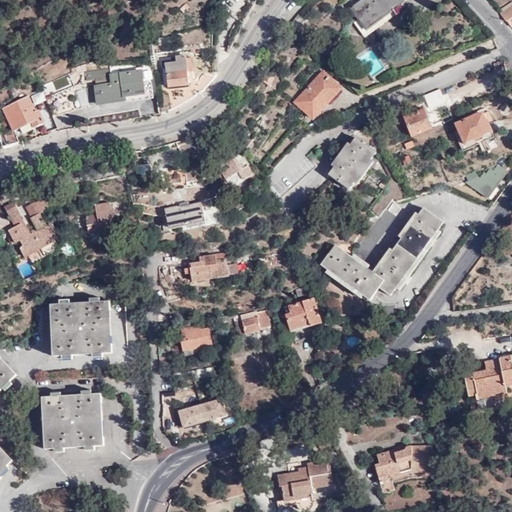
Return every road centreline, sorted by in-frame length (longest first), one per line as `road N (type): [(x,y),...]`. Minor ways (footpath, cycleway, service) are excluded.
road 1 (tertiary): [(424,318),(382,361),(274,424),(183,458),(163,475),(145,511)]
road 2 (secondary): [(0,165),(185,120),(229,81),(281,0)]
road 3 (unknown): [(509,42),(481,43),(355,104)]
road 4 (tertiary): [(511,195),(424,318)]
